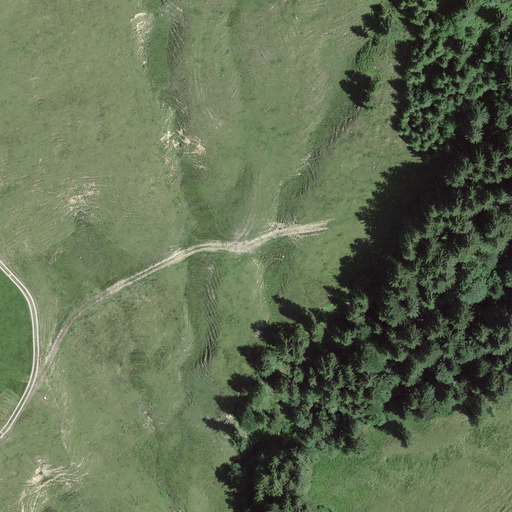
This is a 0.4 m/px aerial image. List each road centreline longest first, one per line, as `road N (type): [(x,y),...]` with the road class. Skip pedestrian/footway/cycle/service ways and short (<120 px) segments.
road 1 (track): [(29,386),(70,317),(194,248),(245,246),(382,206),(511,190)]
road 2 (track): [(0,436),(27,392),(36,358),(30,301),(0,264)]
